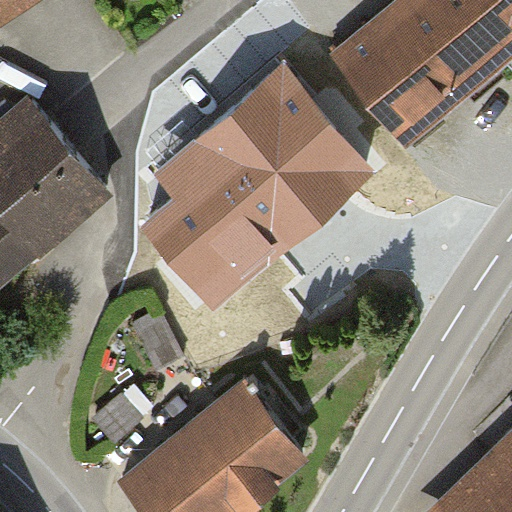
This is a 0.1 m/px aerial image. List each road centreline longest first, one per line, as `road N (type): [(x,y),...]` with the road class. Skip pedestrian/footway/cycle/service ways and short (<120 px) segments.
road 1 (residential): [(0,433),(81,326),(108,230),(115,117),(131,81),(234,0)]
road 2 (tertiary): [(344,511),(511,240)]
